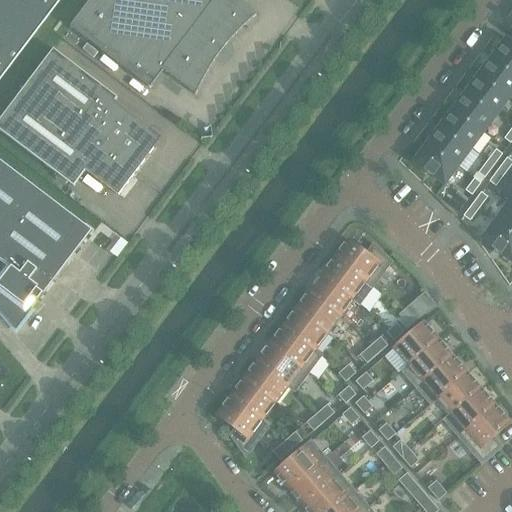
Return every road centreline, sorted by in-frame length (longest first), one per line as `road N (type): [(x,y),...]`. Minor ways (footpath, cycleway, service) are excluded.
road 1 (unclassified): [(0,470),(357,0)]
road 2 (residential): [(178,412),(355,181)]
road 3 (residential): [(355,181),(490,0)]
road 4 (residential): [(355,181),(428,254),(495,341)]
road 5 (residential): [(178,412),(252,511)]
road 6 (residential): [(105,511),(178,412)]
